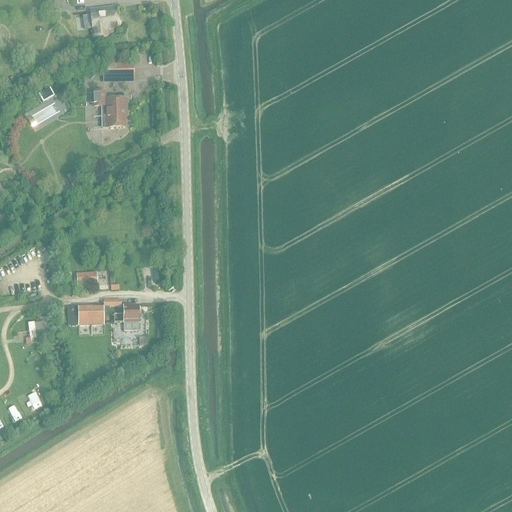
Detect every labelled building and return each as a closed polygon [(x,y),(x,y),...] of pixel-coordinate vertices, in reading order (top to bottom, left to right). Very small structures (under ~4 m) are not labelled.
[(114,13),(109,13),(108,8),(90,10),(93,38),(106,37),(105,28),(116,27),(114,13)] [(103,65),(103,80),(133,79),(133,65),(103,65)] [(104,92),(93,93),(93,107),(101,107),(102,129),(107,129),(124,128),(124,111),(126,111),(126,100),(104,101),(104,92)] [(96,274),(76,276),(77,286),(97,284),(96,274)] [(111,307),(112,322),(122,322),(123,330),(140,330),(137,305),(111,307)] [(104,326),(103,308),(67,308),(67,326),(104,326)] [(30,344),(36,343),(34,323),(28,324),(30,344)] [(143,330),(142,344),(152,344),(153,331),(143,330)] [(129,357),(138,353),(135,348),(126,353),(129,357)]
